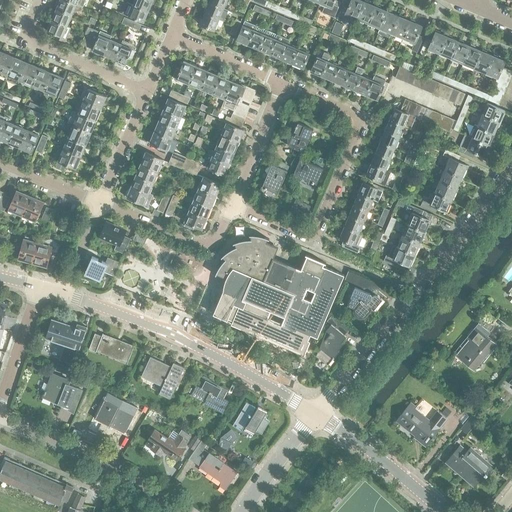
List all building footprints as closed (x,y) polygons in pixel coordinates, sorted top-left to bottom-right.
[(76,4),(66,0),(59,0),(59,1),(57,0),(54,7),(56,8),(71,15),(73,11),(81,10),(83,6),(76,4)] [(134,0),(132,5),(148,11),(152,0),(151,0),(134,0)] [(265,6),(276,10),(278,5),(267,0),(265,6)] [(320,0),(320,3),(325,5),(322,12),(328,15),(334,17),(340,2),(335,0),(320,0)] [(345,14),(357,19),(364,1),(361,0),(350,0),(348,5),(343,3),(336,18),(342,21),(345,14)] [(113,3),(107,1),(104,6),(111,9),(113,3)] [(204,13),(219,19),(224,21),(228,10),(224,8),(209,1),(204,13)] [(357,19),(368,23),(375,6),(364,1),(357,19)] [(244,13),(248,5),(243,3),(239,11),(244,13)] [(148,11),(132,5),(130,11),(124,8),(122,13),(128,16),(143,22),(148,11)] [(253,10),(261,13),(263,8),(255,5),(253,10)] [(276,10),(287,15),(290,10),(278,5),(276,10)] [(368,23),(379,28),(387,11),(375,6),(368,23)] [(67,26),(71,15),(56,8),(51,19),(67,26)] [(263,8),(261,13),(269,17),(271,12),(263,8)] [(287,15),(299,20),(301,15),(290,10),(287,15)] [(379,28),(391,33),(398,16),(387,11),(379,28)] [(214,30),(219,19),(204,13),(200,24),(214,30)] [(275,19),(283,22),(285,17),(277,14),(275,19)] [(308,24),(310,25),(313,20),(301,15),(299,20),(300,21),(308,24)] [(391,33),(402,38),(410,20),(398,16),(391,33)] [(285,17),(283,22),(291,26),(293,21),(285,17)] [(70,27),(67,26),(51,19),(46,31),(54,34),(53,37),(61,40),(62,37),(66,39),(70,27)] [(142,25),(129,19),(127,25),(140,31),(142,25)] [(236,19),(233,26),(238,28),(241,21),(236,19)] [(236,40),(248,44),(256,25),(244,20),(242,25),(236,40)] [(422,26),(410,20),(402,38),(414,43),(411,50),(417,52),(423,37),(418,35),(422,26)] [(298,26),(306,29),(308,24),(300,21),(298,26)] [(336,21),(332,32),(339,35),(343,24),(336,21)] [(308,24),(306,29),(315,33),(317,27),(310,25),(308,24)] [(267,30),(256,25),(248,44),(259,49),(267,30)] [(238,28),(233,26),(230,33),(235,35),(238,28)] [(88,27),(85,34),(91,36),(94,29),(88,27)] [(92,50),(103,54),(110,39),(99,35),(100,32),(94,29),(91,36),(86,46),(92,49),(92,50)] [(268,31),(267,30),(259,49),(270,54),(277,38),(275,37),(267,34),(268,31)] [(428,49),(439,54),(447,36),(435,31),(431,40),(426,38),(419,53),(425,56),(428,49)] [(328,38),(336,42),(338,37),(330,33),(328,38)] [(91,36),(85,34),(80,44),(86,46),(91,36)] [(277,34),(275,37),(277,38),(270,54),(281,58),(287,44),(289,40),(277,34)] [(348,40),(359,45),(361,40),(350,36),(348,40)] [(439,54),(451,59),(458,41),(447,36),(439,54)] [(338,37),(336,42),(344,45),(347,40),(338,37)] [(103,54),(114,59),(121,44),(110,39),(103,54)] [(122,40),(121,44),(114,59),(126,64),(134,45),(133,45),(133,43),(129,41),(127,42),(122,40)] [(359,45),(370,50),(372,45),(361,40),(359,45)] [(451,59),(463,64),(470,46),(458,41),(451,59)] [(298,48),(287,44),(281,58),(292,63),(298,48)] [(357,54),(359,49),(351,45),(349,50),(357,54)] [(370,50),(382,55),(384,50),(372,45),(370,50)] [(463,64),(474,68),(481,51),(470,46),(463,64)] [(309,53),(298,48),(292,63),(303,68),(309,53)] [(368,52),(359,49),(357,54),(366,57),(368,52)] [(396,55),(384,50),(382,55),(394,60),(396,55)] [(474,68),(485,73),(493,55),(481,51),(474,68)] [(0,75),(6,79),(15,57),(3,52),(0,59),(0,75)] [(322,76),(328,61),(330,55),(324,52),(321,58),(317,56),(311,71),(322,76)] [(379,63),(382,58),(373,55),(371,60),(379,63)] [(500,72),(502,66),(505,60),(493,55),(485,73),(496,78),(497,78),(498,77),(500,72)] [(18,85),(20,80),(27,62),(15,57),(6,79),(6,80),(18,85)] [(390,61),(382,58),(379,63),(388,67),(390,61)] [(402,60),(400,66),(405,68),(407,69),(409,63),(408,63),(402,60)] [(176,78),(189,84),(197,66),(184,61),(180,69),(177,67),(173,77),(176,78)] [(322,76),(333,80),(339,66),(328,61),(322,76)] [(20,80),(32,85),(40,67),(27,62),(20,80)] [(189,84),(201,89),(208,71),(197,66),(189,84)] [(333,80),(344,85),(350,70),(339,66),(333,80)] [(361,75),(364,69),(357,66),(355,72),(350,70),(344,85),(355,90),(361,75)] [(400,80),(405,68),(400,66),(395,77),(400,80)] [(500,72),(511,77),(511,73),(511,70),(502,66),(500,72)] [(32,85),(44,90),(52,72),(40,67),(32,85)] [(400,80),(406,82),(411,70),(407,69),(405,68),(400,80)] [(406,82),(411,84),(416,72),(411,70),(406,82)] [(201,89),(213,94),(220,76),(208,71),(201,89)] [(430,76),(442,80),(444,75),(432,71),(430,76)] [(52,72),(44,90),(56,95),(64,78),(52,72)] [(411,84),(417,87),(422,75),(416,72),(411,84)] [(498,77),(508,82),(511,77),(500,72),(498,77)] [(372,80),(361,75),(355,90),(366,94),(372,80)] [(417,87),(422,89),(427,77),(422,75),(417,87)] [(442,80),(453,85),(455,80),(444,75),(442,80)] [(213,94),(225,99),(232,81),(220,76),(213,94)] [(422,89),(428,91),(433,80),(427,77),(422,89)] [(495,82),(506,87),(508,82),(498,77),(497,78),(496,78),(495,82)] [(65,80),(61,91),(67,93),(71,82),(65,80)] [(383,84),(372,80),(366,94),(377,99),(383,84)] [(428,91),(433,94),(438,82),(433,80),(428,91)] [(453,85),(465,90),(467,85),(455,80),(453,85)] [(242,91),(254,96),(257,90),(245,85),(244,86),(232,81),(225,99),(237,104),(238,102),(240,97),(242,91)] [(433,94),(438,96),(443,84),(438,82),(433,94)] [(492,88),(504,93),(506,87),(495,82),(492,88)] [(438,96),(443,98),(448,86),(443,84),(438,96)] [(467,85),(465,90),(476,95),(478,90),(467,85)] [(443,98),(449,100),(453,88),(448,86),(443,98)] [(449,100),(454,103),(459,91),(453,88),(449,100)] [(490,93),(502,98),(504,93),(492,88),(490,93)] [(84,101),(101,108),(106,96),(89,89),(84,101)] [(169,96),(182,101),(184,95),(172,90),(169,96)] [(242,91),(240,97),(252,102),(254,96),(242,91)] [(459,91),(454,103),(460,105),(465,93),(459,91)] [(499,104),(502,98),(490,93),(487,100),(499,104)] [(184,95),(182,101),(188,103),(190,98),(184,95)] [(463,105),(468,108),(473,97),(468,95),(463,105)] [(238,102),(250,107),(252,102),(240,97),(238,102)] [(168,98),(163,109),(181,117),(186,106),(168,98)] [(406,113),(411,101),(405,99),(400,110),(406,113)] [(79,113),(96,120),(101,108),(84,101),(79,113)] [(409,114),(411,115),(416,103),(411,101),(406,113),(409,114)] [(235,108),(247,113),(250,107),(238,102),(237,104),(235,108)] [(482,114),(499,121),(504,110),(487,102),(482,114)] [(411,115),(416,117),(421,106),(416,103),(411,115)] [(458,117),(463,119),(468,108),(463,105),(458,117)] [(416,117),(422,120),(427,108),(421,106),(416,117)] [(233,113),(245,118),(247,113),(235,108),(233,113)] [(394,108),(390,119),(404,125),(409,114),(406,113),(400,110),(394,108)] [(422,120),(427,122),(432,110),(427,108),(422,120)] [(159,120),(177,128),(181,117),(163,109),(159,120)] [(427,122),(432,124),(437,112),(432,110),(427,122)] [(72,112),(67,122),(91,132),(96,120),(79,113),(78,114),(72,112)] [(432,124),(437,126),(442,115),(437,112),(432,124)] [(230,118),(243,123),(245,118),(233,113),(231,118),(230,118)] [(477,125),(494,133),(499,121),(482,114),(477,125)] [(322,115),(320,121),(326,124),(329,118),(322,115)] [(437,126),(443,129),(448,117),(442,115),(437,126)] [(0,139),(8,143),(15,125),(8,122),(9,118),(5,116),(4,117),(0,126),(0,139)] [(451,128),(453,129),(457,121),(448,117),(443,129),(449,131),(451,128)] [(453,129),(458,131),(463,119),(458,117),(457,121),(453,129)] [(243,123),(230,118),(228,124),(226,123),(222,134),(239,142),(244,130),(241,128),(243,123)] [(385,130),(399,137),(404,125),(390,119),(385,130)] [(154,131),(172,139),(177,128),(159,120),(154,131)] [(67,122),(66,122),(64,128),(71,131),(68,137),(86,144),(91,132),(67,122)] [(304,152),(313,129),(298,122),(292,136),(287,137),(288,145),(299,150),(297,154),(302,156),(304,152)] [(8,143),(20,148),(27,130),(15,125),(8,143)] [(472,137),(489,145),(494,133),(477,125),(472,137)] [(39,135),(27,130),(20,148),(32,153),(39,135)] [(380,141),(394,148),(399,137),(385,130),(380,141)] [(167,150),(172,139),(154,131),(149,143),(167,150)] [(417,131),(413,139),(418,141),(422,133),(417,131)] [(217,145),(235,153),(239,142),(222,134),(217,145)] [(489,145),(472,137),(465,134),(460,145),(457,151),(472,158),(474,152),(484,156),(489,145)] [(63,149),(81,156),(86,144),(68,137),(63,149)] [(41,153),(46,142),(40,139),(35,150),(41,153)] [(375,153),(390,159),(394,148),(380,141),(375,153)] [(209,150),(208,154),(230,163),(235,153),(217,145),(214,152),(209,150)] [(411,145),(407,153),(412,155),(416,147),(411,145)] [(81,156),(63,149),(56,167),(64,171),(66,165),(75,169),(81,156)] [(444,169),(462,176),(467,165),(458,161),(460,156),(445,149),(442,155),(449,158),(444,169)] [(185,163),(187,158),(173,151),(171,157),(185,163)] [(140,163),(158,171),(163,160),(145,152),(140,163)] [(385,170),(385,169),(390,159),(375,153),(371,164),(385,170)] [(412,155),(407,153),(404,161),(409,163),(412,155)] [(230,163),(208,154),(203,165),(208,167),(207,167),(225,175),(230,163)] [(168,163),(183,169),(185,163),(171,157),(168,163)] [(316,184),(323,168),(301,158),(300,159),(296,157),(294,162),(298,164),(294,174),(299,181),(303,178),(316,184)] [(416,157),(412,168),(416,170),(421,159),(417,157),(416,157)] [(185,163),(199,169),(202,164),(187,158),(185,163)] [(154,182),(158,171),(140,163),(136,174),(154,182)] [(185,163),(183,169),(197,175),(199,169),(185,163)] [(287,170),(289,166),(284,164),(282,168),(272,164),(265,169),(268,173),(262,187),(278,193),(287,170)] [(390,172),(385,169),(385,170),(371,164),(366,175),(380,181),(379,183),(385,185),(390,172)] [(402,167),(398,175),(403,177),(406,169),(402,167)] [(416,170),(412,168),(407,180),(412,182),(416,170)] [(439,180),(457,188),(462,176),(444,169),(439,180)] [(149,193),(154,182),(136,174),(131,186),(149,193)] [(199,188),(216,196),(221,184),(203,177),(199,188)] [(434,192),(451,199),(457,188),(439,180),(434,192)] [(358,194),(372,200),(378,202),(384,188),(374,184),(373,186),(363,182),(358,194)] [(144,205),(149,193),(131,186),(126,197),(144,205)] [(194,199),(212,206),(216,196),(199,188),(194,199)] [(22,215),(30,196),(28,195),(29,194),(19,190),(19,191),(17,190),(8,212),(13,215),(15,212),(22,215)] [(446,211),(451,199),(434,192),(429,204),(422,201),(420,206),(435,213),(437,207),(446,211)] [(353,205),(368,211),(372,200),(358,194),(353,205)] [(5,195),(0,204),(0,209),(4,211),(10,197),(5,195)] [(32,197),(30,196),(22,215),(30,219),(29,221),(34,224),(44,202),(42,201),(43,200),(33,196),(32,197)] [(169,199),(163,196),(157,210),(163,212),(169,199)] [(189,210),(207,218),(212,206),(194,199),(189,210)] [(298,214),(303,203),(296,199),(291,210),(298,214)] [(171,216),(177,202),(172,200),(166,214),(171,216)] [(408,204),(399,200),(396,205),(406,209),(408,204)] [(311,206),(303,203),(298,214),(306,217),(311,206)] [(408,224),(425,231),(429,220),(425,218),(427,212),(408,204),(406,209),(405,210),(412,213),(408,224)] [(349,216),(363,222),(368,211),(353,205),(349,216)] [(47,223),(53,209),(47,207),(41,220),(47,223)] [(381,216),(386,218),(389,210),(384,208),(381,216)] [(184,222),(202,229),(207,218),(189,210),(184,222)] [(358,233),(359,233),(363,222),(349,216),(344,227),(358,233)] [(382,226),(386,218),(381,216),(377,224),(382,226)] [(391,217),(386,229),(391,231),(396,219),(391,217)] [(125,230),(105,222),(99,237),(116,244),(114,249),(124,253),(130,238),(123,235),(125,230)] [(403,236),(420,243),(425,231),(408,224),(403,236)] [(363,235),(359,233),(358,233),(344,227),(340,238),(343,239),(342,246),(358,253),(360,246),(359,245),(363,235)] [(383,233),(380,240),(386,242),(391,231),(386,229),(384,234),(383,233)] [(144,244),(148,235),(136,231),(133,239),(144,244)] [(377,231),(374,240),(379,242),(380,240),(383,233),(377,231)] [(31,262),(33,262),(38,242),(30,240),(31,237),(25,235),(19,258),(20,259),(20,260),(30,262),(31,262)] [(274,258),(278,247),(267,242),(268,239),(269,240),(269,239),(265,237),(260,236),(255,235),(249,235),(249,239),(244,240),(239,241),(233,243),(235,248),(232,249),(227,252),(223,256),(221,258),(224,261),(222,263),(219,267),(219,268),(215,275),(216,275),(217,274),(228,279),(224,290),(214,314),(228,320),(229,318),(233,320),(232,324),(304,355),(310,341),(308,340),(311,334),(318,337),(344,275),(323,266),(324,263),(326,264),(326,263),(306,254),(305,255),(307,256),(301,269),(274,258)] [(398,247),(415,255),(420,243),(403,236),(398,247)] [(38,242),(33,262),(35,263),(35,264),(45,266),(45,265),(46,266),(51,251),(57,253),(63,255),(68,242),(62,239),(60,244),(58,244),(57,243),(55,242),(54,240),(53,239),(52,239),(52,238),(51,238),(50,238),(49,238),(48,238),(47,238),(45,238),(43,238),(41,238),(40,237),(38,242)] [(379,242),(374,240),(371,247),(376,250),(379,242)] [(410,266),(415,255),(398,247),(393,258),(386,255),(384,262),(399,268),(401,263),(410,266)] [(115,276),(120,262),(107,256),(105,262),(92,257),(91,259),(89,258),(89,259),(90,259),(83,278),(101,282),(105,272),(115,276)] [(371,280),(349,270),(348,270),(343,282),(354,287),(347,304),(348,304),(355,307),(354,308),(354,310),(354,311),(355,312),(355,313),(356,314),(356,315),(357,315),(358,316),(359,316),(361,317),(362,317),(363,316),(364,316),(365,315),(366,314),(372,307),(374,309),(382,298),(378,294),(377,294),(376,294),(375,294),(374,294),(373,294),(373,295),(370,293),(366,292),(371,280)] [(325,340),(323,339),(316,356),(328,365),(339,351),(338,350),(343,343),(342,342),(346,336),(345,335),(350,328),(333,314),(327,321),(331,324),(326,330),(330,334),(325,340)] [(83,341),(87,327),(77,324),(75,330),(51,322),(46,338),(65,344),(60,360),(73,364),(81,340),(83,341)] [(474,370),(497,343),(484,333),(487,330),(479,323),(466,338),(469,339),(457,353),(464,359),(463,361),(474,370)] [(128,364),(135,345),(102,333),(101,337),(95,335),(89,349),(128,364)] [(170,398),(184,367),(173,362),(171,367),(150,356),(141,376),(162,386),(159,393),(170,398)] [(83,390),(78,388),(69,384),(70,380),(58,375),(57,380),(51,377),(43,397),(69,407),(68,410),(69,410),(74,398),(79,400),(83,390)] [(228,403),(228,401),(223,398),(227,390),(201,376),(190,395),(204,403),(222,413),(223,412),(227,414),(231,405),(228,403)] [(82,378),(80,385),(87,387),(89,381),(82,378)] [(135,415),(134,415),(137,408),(126,403),(123,409),(105,399),(95,418),(125,433),(135,415)] [(246,402),(233,426),(242,431),(245,425),(262,434),(270,421),(266,419),(268,415),(246,402)] [(440,428),(447,419),(437,411),(430,420),(415,408),(416,406),(411,402),(396,420),(415,436),(414,437),(426,447),(440,428)] [(445,408),(441,413),(446,416),(450,411),(445,408)] [(467,434),(479,420),(473,415),(461,429),(467,434)] [(168,439),(161,434),(155,430),(149,440),(153,443),(152,444),(154,446),(151,449),(160,455),(163,451),(177,460),(185,449),(183,448),(188,441),(185,439),(188,435),(183,431),(180,435),(178,435),(174,441),(169,438),(168,439)] [(221,437),(219,446),(228,450),(231,443),(237,437),(231,430),(221,437)] [(195,435),(188,446),(194,450),(201,439),(195,435)] [(214,438),(211,444),(217,447),(220,442),(214,438)] [(225,490),(237,472),(218,459),(219,457),(213,455),(209,453),(208,454),(203,450),(207,444),(202,440),(188,460),(221,482),(220,486),(225,490)] [(470,447),(467,450),(460,444),(445,462),(451,467),(474,487),(484,475),(486,476),(494,467),(470,447)] [(0,467),(2,468),(0,472),(0,478),(59,505),(61,499),(67,502),(74,487),(67,484),(66,486),(57,483),(58,480),(55,479),(54,481),(45,477),(46,475),(43,474),(42,476),(33,472),(34,470),(31,469),(30,471),(21,467),(22,465),(19,463),(18,466),(9,461),(10,459),(4,457),(0,467)] [(505,471),(501,476),(505,480),(509,475),(505,471)] [(82,511),(83,510),(80,510),(85,497),(78,494),(72,508),(70,508),(69,511),(82,511)]
